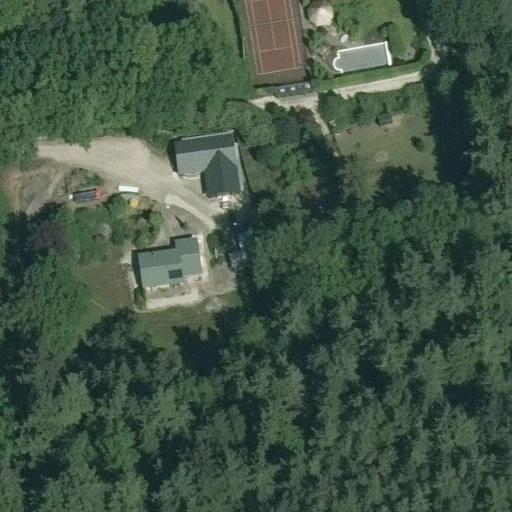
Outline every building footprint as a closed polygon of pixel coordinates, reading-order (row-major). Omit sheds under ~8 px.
[(310,24),(318,29),(327,27),(332,20),(330,11),(322,6),(314,8),(309,15),(310,24)] [(360,37),(365,36),(367,47),(405,42),(403,25),(349,32),(351,49),(361,47),(360,37)] [(339,84),(335,73),(316,80),(320,91),(339,84)] [(208,194),(239,190),(232,140),(175,148),(180,181),(206,177),(208,194)] [(263,249),(254,210),(242,212),(248,237),(237,239),(240,254),(263,249)] [(176,248),(177,256),(140,262),(144,292),(184,286),(183,280),(201,277),(196,245),(176,248)]
